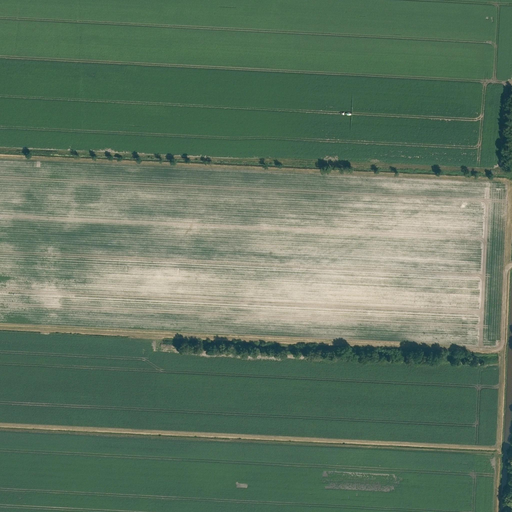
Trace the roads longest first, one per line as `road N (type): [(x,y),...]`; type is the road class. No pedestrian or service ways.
road 1 (track): [(511,79),(502,78),(495,168),(0,143)]
road 2 (track): [(0,323),(496,348),(501,263),(511,263)]
